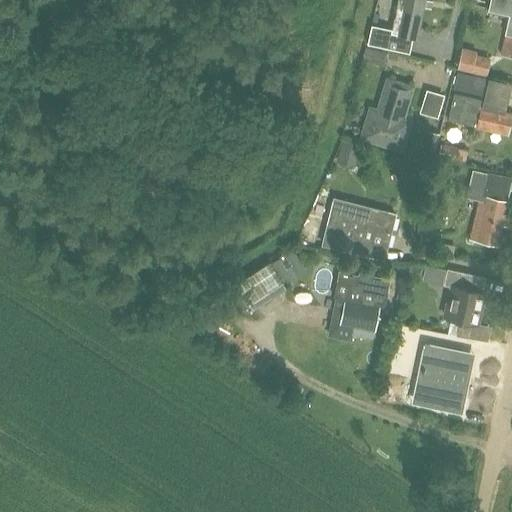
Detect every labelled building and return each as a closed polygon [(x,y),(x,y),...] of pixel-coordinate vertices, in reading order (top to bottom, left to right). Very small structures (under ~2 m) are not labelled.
[(371,22),(367,45),(395,50),(409,53),(412,39),(417,40),(425,5),(425,0),(398,0),(393,26),(371,22)] [(511,0),(491,0),(489,10),(509,14),(500,54),(511,57),(511,0)] [(386,54),(371,50),(368,60),(383,64),(386,54)] [(491,58),(476,54),(474,59),(460,55),(456,69),(486,76),(491,58)] [(485,96),(489,80),(458,73),(453,89),(485,96)] [(371,109),(362,137),(400,148),(409,120),(401,118),(410,87),(406,86),(404,83),(395,80),(392,82),(388,80),(378,111),(371,109)] [(511,119),(511,112),(483,105),(484,100),(454,93),(448,120),(474,126),(473,129),(508,136),(511,119)] [(342,139),(339,149),(343,149),(339,164),(353,168),(360,144),(342,139)] [(460,147),(440,143),(437,158),(457,162),(460,147)] [(509,201),(508,201),(511,183),(511,177),(472,169),(467,197),(478,200),(469,240),(498,246),(503,224),(506,225),(508,217),(505,216),(509,201)] [(385,261),(397,213),(333,197),(321,245),(385,261)] [(420,229),(417,245),(440,250),(443,234),(420,229)] [(455,246),(443,243),(441,255),(452,257),(455,246)] [(249,305),(283,283),(270,262),(236,283),(249,305)] [(450,286),(442,317),(470,323),(480,325),(487,293),(483,292),(486,278),(447,269),(443,285),(450,286)] [(351,334),(373,339),(380,307),(385,308),(388,291),(355,284),(357,274),(337,270),(332,297),(345,300),(339,326),(352,328),(351,334)] [(458,323),(456,334),(467,337),(470,324),(459,322),(458,323)] [(426,344),(415,398),(458,406),(469,354),(426,344)]
